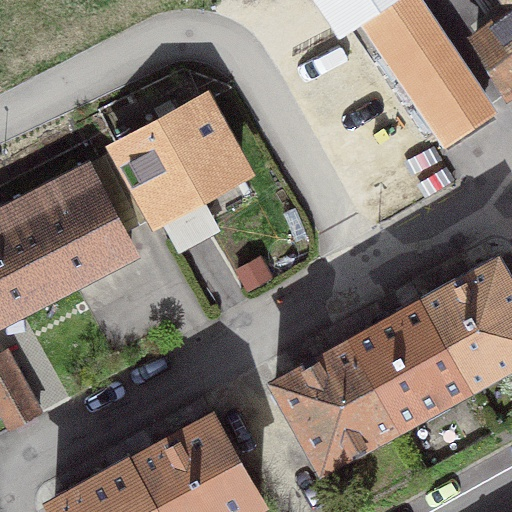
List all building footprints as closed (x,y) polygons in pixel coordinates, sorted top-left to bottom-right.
[(439,0),(438,0),(325,0),(331,8),(344,0),(348,0),(440,138),(497,104),(430,5),(439,0)] [(511,0),(504,0),(505,0),(466,29),(505,96),(511,90),(511,0)] [(199,87),(114,132),(177,252),(223,228),(201,188),(242,167),(199,87)] [(0,318),(130,251),(84,163),(0,208),(0,318)] [(511,285),(496,257),(420,299),(468,383),(511,358),(511,285)] [(349,338),(397,423),(468,383),(420,299),(349,338)] [(397,423),(349,338),(274,380),(321,465),(397,423)] [(0,353),(0,409),(9,426),(39,410),(6,351),(0,353)] [(132,458),(162,511),(237,511),(261,499),(212,414),(132,458)] [(59,511),(162,511),(132,458),(53,502),(59,511)]
